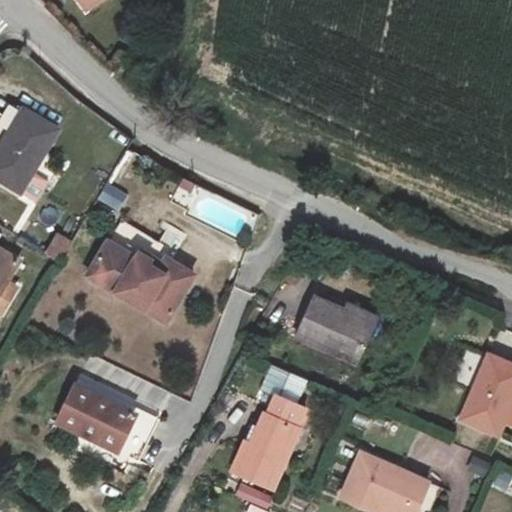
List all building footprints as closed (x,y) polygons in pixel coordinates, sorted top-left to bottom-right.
[(76,0),(85,11),(100,0),(76,0)] [(0,181),(20,194),(58,129),(23,108),(15,122),(0,113),(0,181)] [(180,178),(168,205),(247,240),(259,213),(180,178)] [(106,184),(96,200),(117,213),(127,197),(106,184)] [(60,264),(73,243),(58,234),(46,255),(60,264)] [(165,323),(193,276),(171,262),(163,275),(135,258),(108,242),(87,276),(165,323)] [(7,283),(19,261),(0,249),(0,312),(2,314),(17,289),(7,283)] [(163,275),(171,262),(166,259),(162,265),(139,251),(135,258),(163,275)] [(313,296),(295,336),(357,364),(372,330),(341,316),(344,311),(313,296)] [(341,316),(372,330),(377,319),(346,305),(344,311),(341,316)] [(511,365),(489,355),(461,420),(498,436),(511,402),(511,365)] [(305,383),(269,368),(259,391),(276,398),(268,415),(263,413),(257,427),(251,424),(250,429),(255,431),(250,444),(244,442),(231,472),(273,490),(299,429),(297,428),(305,409),(296,405),(305,383)] [(130,425),(151,435),(159,419),(77,380),(74,385),(135,414),(130,425)] [(74,385),(56,423),(138,462),(151,435),(130,425),(135,414),(74,385)] [(255,431),(250,429),(244,442),(250,444),(255,431)] [(418,504),(428,482),(360,452),(341,497),(373,511),(378,511),(380,509),(386,511),(409,511),(413,502),(418,504)] [(511,471),(474,456),(467,473),(507,489),(511,476),(511,471)]
